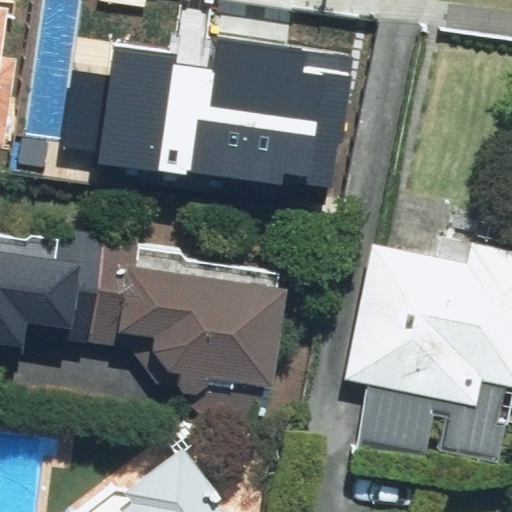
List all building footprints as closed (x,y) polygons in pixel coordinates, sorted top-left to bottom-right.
[(70,68),(56,155),(328,199),(352,57),(218,35),(212,73),(173,66),(177,58),(115,48),(110,75),(70,68)] [(0,137),(12,140),(19,91),(3,89),(7,56),(0,54),(0,137)] [(6,330),(53,335),(57,293),(83,295),(88,236),(0,228),(0,355),(4,356),(6,330)] [(119,383),(265,400),(283,255),(90,231),(90,237),(83,295),(77,341),(123,347),(119,383)] [(451,262),(358,243),(330,377),(341,379),(331,425),(493,460),(511,371),(511,255),(455,243),(451,262)] [(207,488),(157,436),(75,511),(201,511),(192,502),(207,488)]
